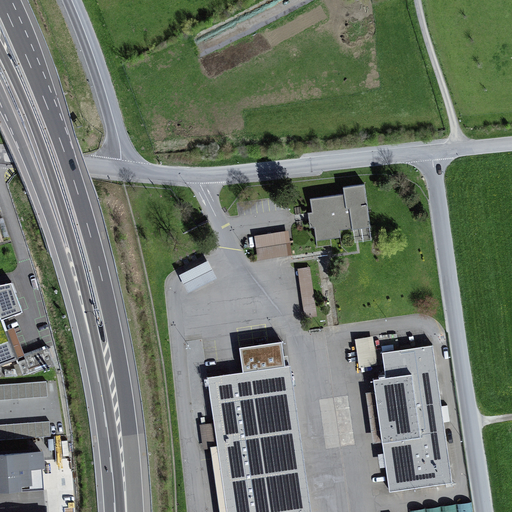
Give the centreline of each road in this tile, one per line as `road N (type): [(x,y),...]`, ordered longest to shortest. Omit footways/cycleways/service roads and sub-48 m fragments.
road 1 (unclassified): [(432,151),(199,176),(0,157)]
road 2 (trunk): [(0,48),(70,235),(106,395)]
road 3 (residential): [(432,151),(482,511)]
road 4 (trunk): [(57,173),(137,477)]
road 5 (trunk): [(5,106),(106,395)]
road 6 (trunk): [(100,273),(64,151),(1,0)]
road 7 (trunk): [(135,511),(122,375),(100,273)]
road 8 (trunk): [(137,477),(100,273)]
